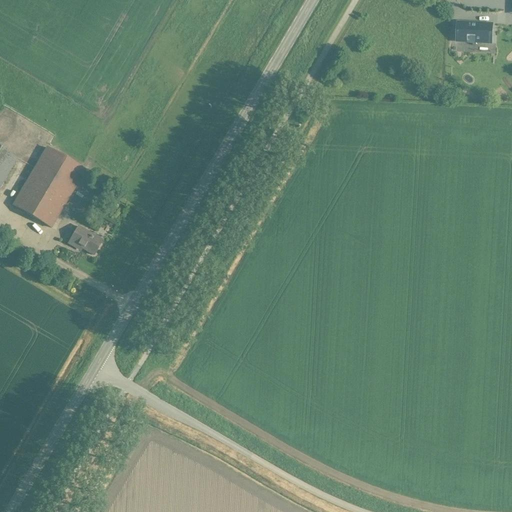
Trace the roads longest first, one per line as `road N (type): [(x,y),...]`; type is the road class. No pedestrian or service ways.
road 1 (tertiary): [(92,370),(312,0)]
road 2 (unclassified): [(359,511),(92,370)]
road 3 (tertiary): [(8,511),(92,370)]
